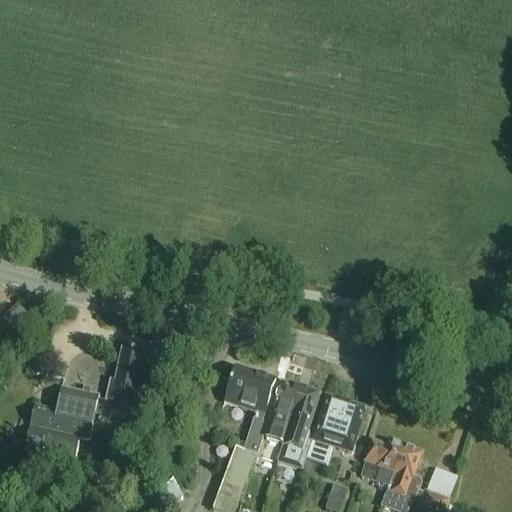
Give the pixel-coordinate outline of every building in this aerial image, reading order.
[(140,372),(144,357),(122,352),(115,384),(110,383),(104,406),(97,404),(98,398),(91,396),(92,391),(83,389),(82,394),(62,390),(57,414),(35,409),(25,453),(74,464),(79,441),(88,443),(94,418),(101,420),(105,412),(118,415),(119,408),(137,412),(146,373),(140,372)] [(236,451),(212,511),(234,511),(253,462),(255,462),(266,427),(262,426),(275,384),(235,371),(224,405),(256,415),(244,454),(236,451)] [(300,392),(281,386),(270,419),(273,420),(266,442),(283,447),(300,392)] [(302,473),(306,462),(314,438),(311,437),(323,400),(300,392),(283,447),(278,465),(302,473)] [(345,407),(326,401),(314,438),(306,462),(326,468),(332,449),(352,455),(355,445),(365,413),(345,407)] [(359,480),(387,490),(403,451),(388,445),(386,450),(371,445),(364,465),(359,480)] [(417,495),(420,487),(419,483),(412,481),(421,457),(403,451),(387,490),(380,510),(387,511),(408,511),(413,504),(420,508),(418,511),(446,511),(448,505),(425,495),(424,498),(417,495)] [(155,511),(169,511),(184,500),(164,476),(141,495),(155,511)] [(341,511),(348,493),(333,489),(326,511),(341,511)]
